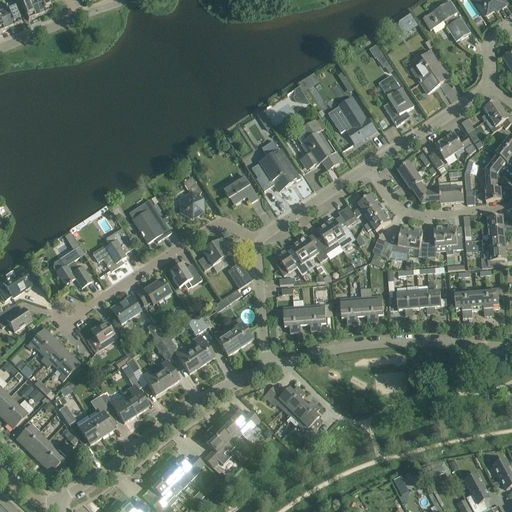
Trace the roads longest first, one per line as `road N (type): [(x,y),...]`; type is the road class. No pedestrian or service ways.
road 1 (residential): [(60,502),(183,407),(268,366)]
road 2 (residential): [(268,366),(368,345),(511,348)]
road 3 (residential): [(83,312),(196,230),(219,222),(258,235)]
road 4 (residential): [(511,215),(412,213),(370,166)]
road 5 (residential): [(370,166),(493,81)]
road 6 (residential): [(258,235),(370,166)]
road 7 (residential): [(268,366),(258,235)]
